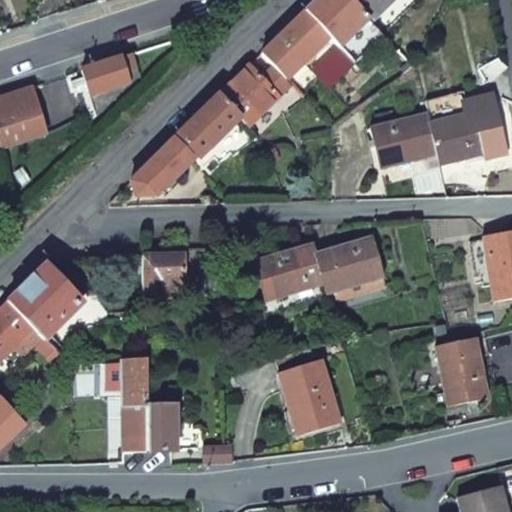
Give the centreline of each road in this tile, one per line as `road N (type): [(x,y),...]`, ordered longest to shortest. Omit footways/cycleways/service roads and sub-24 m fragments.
road 1 (residential): [(511,433),(399,459),(221,480),(0,484)]
road 2 (residential): [(511,206),(44,222)]
road 3 (residential): [(44,222),(278,0)]
road 4 (residential): [(157,0),(0,54)]
